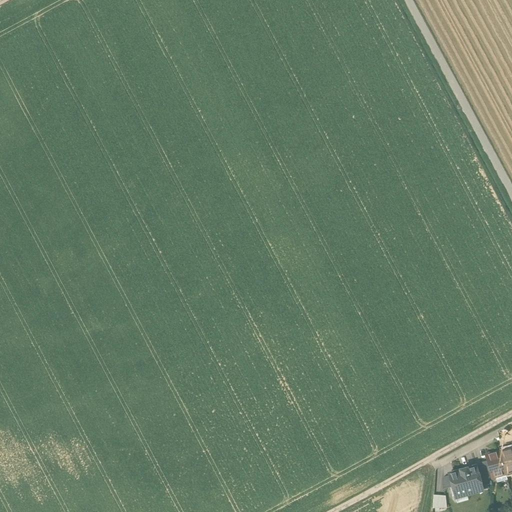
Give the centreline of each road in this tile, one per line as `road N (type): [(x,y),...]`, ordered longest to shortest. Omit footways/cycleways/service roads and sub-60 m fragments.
road 1 (track): [(511,195),(406,0)]
road 2 (track): [(330,511),(511,415)]
